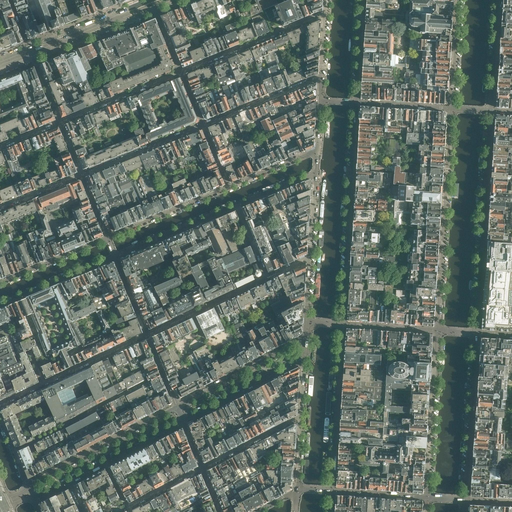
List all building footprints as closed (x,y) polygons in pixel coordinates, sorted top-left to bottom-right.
[(52,3),(50,0),(26,0),(28,5),(29,7),(32,15),(33,14),(34,17),(33,18),(34,20),(35,20),(35,21),(30,23),(28,16),(21,19),(25,30),(29,29),(32,38),(41,34),(47,32),(55,29),(61,26),(54,11),(54,8),(52,3)] [(74,0),(79,12),(81,18),(82,18),(88,15),(82,0),(74,0)] [(92,14),(87,0),(82,0),(88,15),(92,14)] [(97,12),(93,0),(99,0),(103,10),(109,7),(106,0),(87,0),(92,14),(97,12)] [(216,7),(213,0),(202,0),(203,0),(201,1),(197,3),(196,3),(202,17),(218,11),(216,7)] [(224,15),(218,0),(213,0),(216,7),(219,6),(220,10),(220,12),(221,16),(224,15)] [(230,13),(225,0),(218,0),(224,15),(225,15),(221,17),(223,21),(224,24),(228,22),(226,17),(227,17),(226,15),(230,13)] [(235,11),(230,0),(225,0),(230,13),(234,12),(236,17),(238,16),(240,21),(242,20),(239,14),(238,10),(235,11)] [(297,5),(299,4),(297,0),(289,0),(278,5),(276,0),(263,0),(260,1),(258,2),(258,3),(262,12),(263,11),(264,11),(263,9),(271,5),(272,7),(275,6),(277,12),(280,18),(278,19),(276,19),(277,22),(279,21),(279,20),(280,20),(283,26),(286,25),(303,18),(297,5)] [(307,0),(308,0),(305,0),(306,1),(299,4),(301,8),(305,6),(309,5),(307,0)] [(322,5),(322,0),(321,0),(313,3),(312,4),(309,5),(311,9),(322,5)] [(374,8),(397,10),(397,0),(366,0),(366,16),(365,16),(364,18),(366,18),(373,19),(374,8)] [(452,13),(453,2),(424,0),(409,0),(409,13),(420,14),(422,14),(424,15),(424,14),(426,14),(427,15),(429,15),(429,13),(432,13),(446,14),(446,16),(451,16),(451,12),(452,13)] [(65,25),(57,1),(52,3),(54,8),(55,8),(56,9),(57,8),(58,9),(54,11),(61,26),(61,27),(65,25)] [(202,17),(196,3),(196,2),(191,4),(196,17),(199,24),(202,23),(200,19),(202,18),(202,17)] [(258,3),(256,4),(254,5),(257,14),(262,12),(258,3)] [(196,17),(191,4),(186,7),(190,18),(190,19),(196,17)] [(66,24),(81,18),(79,12),(70,15),(66,5),(60,8),(66,24)] [(256,14),(253,5),(248,7),(252,16),(256,14)] [(322,10),(322,5),(311,9),(313,14),(321,10),(322,10)] [(0,17),(1,17),(7,15),(13,13),(11,7),(2,10),(1,9),(0,9),(0,17)] [(32,15),(29,7),(18,11),(21,19),(28,16),(32,15)] [(190,18),(186,7),(179,9),(183,20),(182,20),(184,26),(184,25),(189,23),(187,19),(190,18)] [(252,16),(248,7),(246,8),(245,7),(242,8),(243,10),(245,9),(246,12),(239,14),(242,20),(252,16)] [(184,26),(182,20),(178,10),(172,12),(179,27),(176,28),(177,29),(179,35),(183,34),(186,32),(187,32),(186,30),(184,26)] [(179,27),(172,12),(167,14),(168,14),(167,14),(174,29),(176,28),(179,27)] [(451,28),(451,22),(452,22),(452,21),(451,21),(451,20),(451,18),(452,18),(452,16),(451,16),(446,16),(446,14),(432,13),(429,13),(429,15),(427,15),(426,14),(424,14),(424,15),(422,14),(420,14),(409,13),(408,21),(409,21),(408,33),(419,34),(419,32),(420,33),(420,32),(428,32),(428,33),(429,33),(429,34),(450,36),(450,34),(451,34),(451,33),(450,33),(450,30),(451,30),(451,28)] [(511,13),(502,13),(501,24),(511,24),(511,13)] [(174,29),(167,14),(163,16),(162,18),(169,35),(175,33),(176,36),(179,35),(177,29),(173,30),(173,29),(174,29)] [(14,33),(12,28),(9,20),(7,15),(1,17),(7,33),(13,46),(18,44),(14,33)] [(269,32),(262,15),(252,19),(254,23),(259,36),(269,32)] [(17,25),(15,18),(9,20),(12,28),(17,25)] [(373,19),(366,18),(365,18),(365,25),(392,27),(393,20),(373,19)] [(153,50),(164,45),(166,44),(155,19),(100,41),(81,48),(87,59),(90,58),(91,59),(92,58),(93,61),(96,59),(95,57),(97,57),(96,55),(99,54),(108,71),(117,67),(125,64),(127,70),(128,73),(127,73),(128,76),(158,63),(153,50)] [(320,31),(321,20),(304,26),(306,31),(308,36),(320,31)] [(241,43),(237,33),(234,28),(237,27),(235,22),(225,26),(227,30),(223,32),(223,33),(225,36),(225,37),(230,48),(241,43)] [(259,36),(254,23),(249,25),(250,28),(255,38),(259,36)] [(409,84),(409,79),(409,75),(413,75),(413,84),(424,84),(423,85),(424,85),(427,86),(432,86),(431,103),(447,104),(447,99),(448,99),(448,93),(447,93),(447,91),(448,87),(448,84),(448,81),(448,76),(449,70),(449,64),(449,59),(450,52),(450,43),(450,41),(451,36),(450,36),(429,34),(429,40),(412,39),(411,50),(423,51),(422,57),(417,57),(417,62),(418,62),(418,64),(419,64),(419,67),(418,67),(418,68),(426,69),(426,71),(423,71),(423,74),(425,74),(424,80),(424,83),(416,83),(416,79),(414,79),(415,74),(409,73),(409,68),(406,68),(406,56),(392,55),(393,32),(392,32),(392,27),(365,25),(365,30),(364,42),(364,47),(363,53),(368,53),(368,59),(363,59),(363,65),(362,70),(362,74),(362,76),(362,82),(372,82),(376,82),(382,83),(388,83),(392,83),(393,83),(393,78),(390,78),(390,72),(391,72),(391,67),(389,66),(389,62),(392,62),(392,63),(403,64),(403,65),(404,65),(404,73),(405,73),(405,84),(406,84),(409,84)] [(299,43),(299,34),(306,31),(304,26),(287,34),(290,43),(292,46),(299,43)] [(255,38),(250,28),(248,29),(247,27),(239,30),(240,32),(237,33),(241,43),(255,38)] [(511,28),(501,28),(500,38),(511,38),(511,28)] [(23,41),(22,37),(19,31),(14,33),(18,44),(23,41)] [(319,45),(320,31),(308,36),(307,50),(319,45)] [(13,46),(7,33),(3,34),(2,33),(0,33),(0,50),(12,46),(13,46)] [(179,35),(176,36),(171,38),(174,47),(186,42),(183,34),(179,35)] [(290,43),(287,34),(273,39),(277,49),(290,43)] [(230,48),(225,37),(225,36),(221,38),(217,39),(216,38),(212,40),(212,39),(218,53),(230,48)] [(218,53),(212,39),(208,41),(204,43),(204,44),(201,45),(202,48),(206,58),(218,53)] [(277,49),(273,39),(269,41),(273,53),(278,51),(277,49)] [(191,46),(189,43),(189,41),(186,42),(174,47),(176,52),(188,48),(190,48),(189,46),(191,46)] [(273,53),(269,41),(264,43),(269,55),(273,53)] [(282,62),(278,51),(273,53),(269,55),(264,43),(259,45),(264,56),(266,59),(269,68),(277,64),(282,62)] [(171,58),(166,44),(164,45),(153,50),(158,63),(159,65),(160,64),(161,64),(160,62),(162,61),(169,58),(171,58)] [(264,56),(259,45),(255,46),(255,47),(260,58),(262,57),(263,60),(266,59),(264,56)] [(304,56),(319,50),(319,46),(319,45),(307,50),(305,51),(306,53),(304,54),(304,56)] [(511,45),(500,45),(499,56),(511,56),(511,45)] [(265,70),(260,58),(255,47),(250,48),(255,58),(260,72),(265,70)] [(95,77),(87,59),(81,48),(77,50),(90,79),(93,78),(95,77)] [(187,54),(186,51),(189,50),(188,48),(176,52),(178,57),(187,54)] [(206,58),(202,48),(196,50),(195,48),(189,51),(190,53),(190,54),(192,57),(194,63),(206,58)] [(255,58),(250,48),(237,54),(240,63),(241,64),(255,58)] [(90,79),(77,50),(64,55),(79,91),(80,90),(79,87),(78,87),(78,85),(80,85),(82,91),(83,90),(84,89),(86,93),(92,91),(91,89),(93,88),(94,90),(97,89),(93,78),(90,79)] [(306,61),(319,56),(319,50),(304,56),(300,58),(297,59),(299,64),(306,61)] [(189,58),(188,55),(190,54),(190,53),(187,54),(178,57),(180,62),(189,58)] [(240,74),(237,65),(240,63),(237,54),(227,58),(236,79),(237,81),(241,79),(245,78),(246,77),(244,72),(240,74)] [(86,107),(81,97),(79,91),(64,55),(54,59),(57,66),(58,69),(60,73),(58,73),(53,75),(51,76),(52,80),(54,79),(54,81),(56,80),(57,84),(61,82),(69,101),(70,104),(71,103),(74,112),(86,107)] [(318,62),(319,56),(306,61),(307,63),(305,64),(306,67),(318,62)] [(511,56),(499,56),(499,67),(511,67),(511,56)] [(194,63),(192,57),(189,58),(180,62),(183,67),(194,63)] [(173,67),(172,66),(174,65),(172,60),(170,60),(169,58),(162,61),(160,62),(161,64),(160,64),(163,73),(165,73),(166,74),(171,72),(170,70),(172,70),(173,67)] [(236,79),(227,58),(214,64),(219,76),(216,77),(214,77),(218,86),(236,79)] [(58,69),(57,66),(54,59),(49,61),(54,71),(56,70),(58,73),(60,73),(58,69)] [(54,71),(49,61),(45,63),(50,74),(51,76),(53,75),(51,72),(54,71)] [(318,68),(318,62),(306,67),(308,72),(318,68)] [(50,74),(45,63),(40,65),(45,76),(50,74)] [(163,73),(160,64),(159,65),(147,70),(151,79),(154,78),(155,79),(161,76),(160,75),(163,74),(163,73)] [(219,76),(214,64),(210,65),(212,73),(215,71),(216,74),(215,74),(216,77),(219,76)] [(286,86),(281,73),(277,64),(269,68),(265,70),(260,72),(259,72),(267,94),(286,86)] [(212,73),(210,65),(200,69),(186,75),(188,80),(200,75),(201,77),(202,79),(213,74),(212,73)] [(39,79),(34,67),(29,69),(32,77),(31,78),(32,81),(39,79)] [(306,78),(304,73),(302,68),(301,69),(300,68),(287,73),(291,85),(306,78)] [(318,68),(308,72),(304,73),(306,78),(317,74),(318,68)] [(151,79),(147,70),(135,75),(139,84),(142,83),(142,84),(148,82),(148,80),(151,79)] [(43,90),(41,86),(33,89),(30,82),(28,79),(29,79),(26,71),(22,72),(25,79),(30,93),(34,92),(35,93),(43,90)] [(291,85),(287,73),(286,71),(281,73),(286,86),(291,85)] [(25,79),(22,72),(21,72),(21,73),(18,74),(15,75),(18,83),(17,84),(17,86),(25,83),(24,81),(22,81),(22,80),(25,79)] [(267,94),(259,72),(254,74),(258,84),(263,96),(267,94)] [(510,82),(510,77),(511,77),(511,74),(497,73),(497,76),(498,76),(498,82),(510,82)] [(18,83),(15,75),(14,75),(11,77),(7,78),(11,86),(17,84),(18,83)] [(135,85),(139,84),(135,75),(123,80),(122,78),(109,83),(114,94),(117,93),(118,94),(124,92),(123,90),(126,89),(130,88),(130,89),(136,87),(135,85)] [(199,80),(198,78),(201,77),(200,75),(188,80),(190,84),(199,80)] [(254,88),(250,76),(246,77),(245,78),(249,87),(254,100),(258,98),(254,88)] [(0,90),(11,86),(7,78),(6,78),(6,79),(5,79),(0,80),(0,90)] [(139,96),(138,97),(138,98),(137,98),(139,104),(141,108),(144,114),(144,115),(144,116),(144,117),(144,118),(145,118),(146,119),(146,120),(146,121),(146,122),(147,123),(147,124),(148,124),(149,126),(148,127),(149,128),(149,129),(150,129),(150,130),(151,130),(151,131),(150,132),(149,133),(150,133),(151,133),(152,138),(152,140),(150,140),(150,141),(151,141),(151,142),(159,138),(199,121),(180,78),(170,82),(169,82),(168,82),(167,82),(166,83),(166,84),(164,84),(163,84),(162,84),(161,85),(160,86),(159,87),(158,86),(157,86),(157,87),(156,87),(155,87),(155,88),(154,88),(153,89),(152,89),(151,89),(150,89),(149,90),(148,91),(147,91),(146,91),(145,91),(144,92),(143,93),(140,95),(139,95),(139,96)] [(41,86),(39,79),(32,81),(30,82),(33,89),(41,86)] [(249,102),(244,88),(241,79),(237,81),(236,81),(236,82),(244,103),(249,102)] [(69,101),(61,82),(57,84),(56,80),(54,81),(48,83),(57,106),(62,104),(69,101)] [(235,107),(230,93),(234,92),(240,105),(244,103),(236,82),(222,87),(230,109),(235,107)] [(381,100),(382,83),(376,82),(376,94),(371,94),(368,93),(368,99),(375,100),(381,100)] [(25,87),(26,87),(25,83),(17,86),(19,92),(26,89),(25,87)] [(202,88),(201,86),(204,85),(203,83),(191,88),(193,92),(202,88)] [(316,90),(317,83),(316,83),(306,87),(308,92),(308,93),(316,90)] [(263,96),(258,84),(256,84),(257,87),(254,88),(258,98),(263,96)] [(114,96),(109,85),(104,87),(109,98),(114,96)] [(109,98),(104,87),(99,89),(99,88),(97,89),(94,90),(95,91),(98,100),(100,99),(101,101),(109,98)] [(204,92),(203,90),(204,90),(206,90),(205,87),(202,88),(193,92),(195,96),(204,92)] [(230,109),(222,87),(217,89),(223,105),(225,111),(230,109)] [(249,87),(244,88),(249,102),(253,100),(254,100),(249,87)] [(28,95),(27,93),(28,92),(27,89),(26,89),(19,92),(22,97),(26,95),(28,95)] [(47,100),(44,94),(43,90),(35,93),(27,96),(29,102),(30,104),(30,106),(35,104),(35,105),(47,100)] [(299,109),(316,102),(316,96),(308,99),(305,100),(300,90),(296,91),(301,102),(299,102),(297,104),(299,109)] [(316,95),(316,90),(308,93),(308,92),(306,93),(308,99),(316,96),(316,95)] [(98,100),(95,91),(92,92),(92,91),(86,93),(83,94),(84,96),(81,97),(86,107),(99,102),(98,100)] [(221,113),(216,103),(212,91),(207,93),(208,95),(209,97),(209,99),(210,101),(211,104),(212,105),(216,115),(220,113),(221,113)] [(301,102),(296,91),(292,93),(296,101),(296,102),(299,101),(299,102),(301,102)] [(240,105),(234,92),(230,93),(235,107),(240,105)] [(296,103),(295,101),(296,101),(292,93),(287,95),(293,111),(299,109),(297,104),(296,103)] [(28,105),(27,103),(29,102),(27,96),(26,95),(22,97),(24,103),(17,105),(19,110),(20,110),(27,107),(31,106),(30,106),(30,104),(28,105)] [(293,111),(287,95),(282,97),(284,103),(285,106),(288,105),(289,108),(291,112),(293,111)] [(136,107),(132,97),(128,99),(131,110),(136,108),(136,107)] [(290,121),(288,117),(289,116),(290,118),(315,108),(316,102),(299,109),(293,111),(291,112),(288,113),(289,114),(273,121),(272,119),(279,116),(279,114),(276,107),(284,103),(282,97),(271,101),(276,112),(277,114),(275,115),(273,116),(261,122),(263,126),(261,127),(262,130),(264,129),(266,133),(274,129),(274,130),(280,142),(286,140),(287,142),(290,141),(289,138),(292,137),(292,139),(294,138),(297,137),(299,136),(298,134),(297,131),(292,133),(290,127),(292,126),(291,123),(289,124),(288,122),(290,121)] [(131,110),(128,99),(127,99),(119,103),(123,112),(123,113),(131,110)] [(41,108),(49,104),(47,100),(35,105),(37,109),(41,108)] [(74,112),(71,103),(70,104),(69,101),(62,104),(67,115),(74,112)] [(276,112),(271,101),(268,103),(273,115),(273,116),(275,115),(274,112),(276,112)] [(225,111),(223,105),(221,106),(221,105),(220,105),(219,103),(218,104),(217,102),(216,103),(221,113),(225,111)] [(123,112),(119,103),(115,105),(118,114),(123,112)] [(273,115),(268,103),(264,104),(268,114),(269,117),(273,115)] [(67,115),(62,104),(57,106),(62,117),(67,115)] [(216,115),(212,105),(210,106),(210,104),(206,106),(211,118),(215,115),(216,115)] [(268,114),(264,104),(257,107),(261,117),(268,114)] [(19,110),(17,105),(8,109),(10,114),(19,110)] [(121,119),(118,114),(115,105),(106,108),(110,120),(111,122),(121,119)] [(211,118),(206,106),(200,108),(203,115),(205,119),(205,120),(206,120),(211,118)] [(32,114),(31,111),(29,111),(27,107),(20,110),(23,118),(27,116),(27,118),(29,118),(29,117),(28,115),(32,114)] [(261,117),(257,107),(252,109),(257,123),(259,122),(260,122),(259,121),(262,120),(261,117)] [(110,120),(106,108),(105,109),(98,111),(92,114),(97,125),(110,120)] [(298,118),(305,116),(306,118),(315,114),(315,108),(290,118),(293,124),(293,123),(300,121),(298,118)] [(8,109),(1,112),(0,112),(0,115),(0,116),(0,115),(0,118),(10,114),(8,109)] [(257,123),(252,109),(246,112),(250,122),(252,125),(253,125),(257,123)] [(45,118),(43,119),(41,120),(39,115),(38,114),(37,110),(33,112),(35,116),(39,127),(56,120),(53,114),(45,118)] [(45,118),(53,114),(51,110),(39,115),(41,120),(43,119),(42,117),(42,116),(44,115),(45,118)] [(419,134),(420,111),(414,111),(409,110),(408,127),(402,127),(402,133),(419,134)] [(250,122),(246,112),(240,114),(246,128),(250,126),(248,123),(250,122)] [(97,127),(97,125),(92,114),(88,115),(93,129),(96,137),(101,136),(99,130),(97,127)] [(250,138),(246,128),(240,114),(234,117),(239,129),(245,143),(248,142),(252,140),(250,137),(250,138)] [(295,129),(315,121),(315,114),(306,118),(300,121),(293,123),(295,129)] [(93,129),(88,115),(84,117),(89,129),(89,130),(93,129)] [(37,127),(33,117),(33,116),(29,117),(29,118),(33,129),(37,127)] [(89,129),(84,117),(80,119),(84,131),(89,129)] [(239,129),(234,117),(229,119),(234,129),(234,131),(239,129)] [(28,131),(23,120),(23,119),(19,121),(18,118),(8,121),(12,130),(18,127),(21,134),(28,131)] [(33,129),(29,118),(27,118),(23,120),(28,131),(33,129)] [(84,131),(80,119),(76,120),(79,128),(81,135),(82,135),(85,142),(88,141),(85,133),(84,131)] [(234,129),(229,119),(224,121),(229,135),(233,133),(231,130),(234,129)] [(79,128),(76,120),(65,125),(68,132),(75,129),(75,130),(79,128)] [(0,142),(8,139),(5,132),(12,130),(8,121),(0,124),(0,127),(2,132),(0,132),(0,142)] [(229,135),(224,121),(219,123),(222,132),(223,134),(225,133),(226,136),(229,135)] [(298,134),(314,127),(315,121),(295,129),(297,131),(298,134)] [(222,132),(219,123),(218,123),(208,128),(212,138),(220,135),(219,133),(222,132)] [(371,136),(372,133),(377,133),(377,135),(382,135),(382,131),(382,128),(384,128),(384,126),(379,125),(374,125),(359,124),(359,130),(359,135),(358,141),(376,142),(376,136),(371,136)] [(507,133),(507,128),(505,127),(504,127),(503,127),(503,124),(495,124),(494,132),(506,133),(507,133)] [(50,136),(60,131),(59,127),(48,132),(50,136)] [(314,134),(314,127),(298,134),(299,136),(301,140),(303,138),(314,134)] [(142,138),(141,136),(144,134),(142,128),(134,131),(136,137),(136,138),(140,146),(148,143),(147,139),(146,137),(142,138)] [(205,138),(202,130),(197,132),(200,140),(205,138)] [(287,158),(280,142),(274,130),(265,135),(268,142),(269,142),(272,148),(276,146),(282,160),(287,158)] [(51,140),(52,140),(62,136),(60,131),(50,136),(51,140)] [(272,150),(271,148),(272,148),(269,142),(268,142),(265,135),(263,131),(259,133),(263,141),(264,141),(267,146),(266,146),(269,152),(266,153),(272,165),(278,162),(274,151),(273,151),(272,149),(272,150)] [(51,140),(50,136),(48,132),(44,133),(48,144),(50,148),(54,146),(51,140)] [(200,140),(197,132),(189,135),(192,144),(200,141),(200,140)] [(48,144),(44,133),(40,135),(43,144),(45,143),(45,144),(46,145),(48,144)] [(423,134),(419,134),(402,133),(401,138),(428,140),(433,140),(444,141),(445,135),(423,134)] [(223,134),(220,135),(212,138),(217,149),(225,146),(227,144),(223,134)] [(192,144),(189,135),(182,138),(185,147),(192,144)] [(57,146),(65,142),(62,136),(52,140),(57,151),(58,150),(57,146)] [(82,143),(81,139),(79,136),(78,137),(71,140),(74,147),(82,143)] [(306,150),(304,146),(302,142),(301,140),(299,136),(297,137),(298,140),(296,141),(301,152),(306,150)] [(511,137),(494,136),(493,136),(493,139),(494,139),(493,145),(511,146),(511,137)] [(40,148),(36,137),(30,139),(35,150),(40,148)] [(266,153),(259,137),(254,139),(266,167),(272,165),(266,153)] [(123,153),(140,146),(136,138),(119,144),(123,153)] [(186,149),(185,147),(182,138),(175,141),(181,156),(180,156),(182,160),(186,159),(189,165),(193,163),(193,165),(198,163),(196,159),(192,160),(190,157),(190,158),(188,153),(186,149)] [(313,142),(314,140),(314,138),(305,141),(302,142),(304,146),(313,142)] [(428,143),(428,140),(401,138),(401,141),(401,144),(444,146),(444,141),(433,140),(433,143),(428,143)] [(266,167),(254,139),(252,140),(248,142),(261,169),(266,167)] [(32,149),(29,140),(23,142),(26,150),(26,152),(32,149)] [(181,156),(175,141),(170,143),(176,159),(180,169),(189,165),(186,159),(182,160),(180,156),(181,156)] [(401,150),(401,144),(401,141),(396,141),(395,148),(390,148),(390,150),(395,150),(395,152),(401,153),(401,150)] [(26,150),(23,142),(18,144),(21,152),(26,150)] [(68,150),(65,142),(57,146),(58,150),(60,153),(68,150)] [(261,169),(248,142),(245,143),(246,144),(247,144),(247,145),(244,147),(255,172),(261,169)] [(312,148),(313,146),(313,145),(314,145),(314,142),(313,142),(304,146),(306,150),(306,151),(310,150),(310,149),(312,148)] [(176,159),(170,143),(165,145),(168,152),(170,152),(171,155),(169,155),(171,160),(172,161),(176,159)] [(21,154),(21,152),(18,144),(12,147),(16,157),(21,154)] [(106,160),(123,153),(119,144),(102,151),(106,160)] [(444,152),(444,146),(401,144),(401,150),(413,150),(413,146),(417,146),(417,147),(419,148),(419,151),(444,152)] [(169,155),(168,152),(165,145),(160,147),(166,162),(171,160),(169,155)] [(511,146),(493,145),(493,149),(492,149),(492,151),(493,151),(493,155),(507,156),(507,152),(510,153),(510,156),(511,156),(511,146)] [(219,154),(230,150),(229,147),(226,149),(225,146),(217,149),(219,154)] [(282,160),(276,146),(272,148),(271,148),(272,150),(272,149),(273,151),(274,151),(278,162),(282,160)] [(17,162),(16,159),(17,159),(16,157),(12,147),(8,148),(17,172),(20,171),(21,171),(18,161),(17,162)] [(89,156),(86,151),(85,147),(76,151),(79,160),(85,158),(89,156)] [(167,163),(166,162),(160,147),(155,149),(161,162),(162,165),(167,163)] [(300,153),(297,147),(293,149),(293,147),(290,148),(290,150),(287,151),(289,157),(290,157),(293,155),(293,156),(296,155),(296,154),(299,153),(300,153)] [(17,172),(8,148),(3,150),(7,161),(12,174),(15,173),(17,172)] [(213,156),(209,149),(202,151),(201,152),(201,154),(199,155),(197,151),(200,150),(199,149),(199,148),(194,150),(198,161),(201,160),(200,158),(203,157),(204,160),(213,156)] [(161,162),(155,149),(150,151),(156,164),(161,162)] [(231,149),(230,150),(219,154),(223,164),(232,160),(235,159),(231,149)] [(89,167),(106,160),(102,151),(89,157),(90,158),(86,160),(89,167)] [(156,164),(150,151),(145,153),(150,166),(156,164)] [(72,158),(70,155),(69,153),(62,156),(64,161),(71,158),(72,158)] [(150,166),(145,153),(140,155),(144,165),(145,168),(150,166)] [(144,165),(140,155),(122,162),(126,172),(128,171),(129,172),(142,167),(141,166),(144,165)] [(492,167),(506,168),(510,169),(511,168),(511,156),(510,156),(507,156),(493,155),(492,167)] [(215,162),(213,157),(213,156),(204,160),(206,165),(215,162)] [(254,172),(247,158),(246,157),(245,156),(241,158),(248,175),(254,172)] [(392,173),(377,172),(364,171),(364,169),(368,170),(369,165),(370,165),(370,163),(376,164),(376,158),(357,157),(356,169),(356,171),(356,175),(392,177),(392,173)] [(66,177),(60,163),(59,158),(54,160),(58,170),(61,179),(66,177)] [(74,163),(71,158),(64,161),(66,166),(74,163)] [(89,167),(86,160),(85,158),(79,160),(83,169),(89,167)] [(248,175),(241,158),(236,160),(239,166),(244,176),(248,175)] [(77,172),(74,163),(66,166),(64,161),(60,163),(66,177),(77,172)] [(126,172),(122,162),(117,165),(123,179),(126,178),(124,173),(126,172)] [(210,191),(205,179),(204,177),(198,179),(197,176),(203,174),(198,163),(193,165),(193,163),(189,165),(196,180),(203,194),(208,192),(208,193),(210,192),(210,191)] [(237,171),(235,168),(234,164),(225,168),(226,171),(228,175),(234,173),(237,171)] [(123,179),(117,165),(112,167),(116,176),(119,175),(121,180),(123,179)] [(244,176),(239,166),(235,168),(237,171),(240,178),(244,176)] [(412,186),(413,173),(405,172),(400,172),(400,166),(393,166),(392,166),(392,171),(394,172),(393,184),(398,185),(399,185),(412,186)] [(116,176),(112,167),(107,169),(113,183),(116,182),(114,177),(116,176)] [(113,183),(107,169),(102,171),(103,171),(106,180),(109,179),(111,184),(113,183)] [(188,184),(180,169),(176,170),(181,181),(172,184),(174,190),(177,189),(179,188),(183,186),(189,200),(194,197),(189,187),(187,188),(185,185),(188,184)] [(48,184),(45,174),(43,170),(38,172),(39,173),(36,174),(37,176),(32,178),(36,189),(48,184)] [(61,179),(58,170),(49,173),(53,182),(61,179)] [(225,185),(218,170),(214,171),(216,177),(220,187),(225,185)] [(106,180),(103,171),(97,173),(102,184),(107,182),(106,180)] [(53,182),(49,173),(49,172),(45,174),(48,184),(53,182)] [(17,177),(16,175),(15,173),(12,174),(11,175),(15,184),(19,196),(23,194),(19,184),(17,177)] [(102,184),(97,173),(93,175),(96,183),(96,184),(98,183),(101,189),(103,189),(102,188),(103,187),(102,184)] [(237,179),(234,173),(228,175),(231,182),(234,181),(237,179)] [(442,182),(442,179),(442,175),(414,173),(413,173),(412,186),(413,186),(416,186),(422,187),(427,187),(430,187),(441,188),(441,186),(432,186),(429,185),(424,185),(425,181),(442,182)] [(159,195),(153,180),(150,181),(148,174),(141,177),(156,213),(165,210),(159,195)] [(180,203),(174,190),(172,184),(168,174),(162,176),(168,192),(174,206),(180,203)] [(96,183),(93,175),(86,177),(90,185),(96,183)] [(28,192),(24,183),(22,184),(19,176),(17,177),(19,184),(23,194),(28,192)] [(220,187),(216,177),(212,179),(211,176),(205,179),(210,191),(220,187)] [(33,190),(29,181),(28,177),(25,178),(27,182),(24,183),(28,192),(33,190)] [(156,213),(141,177),(130,181),(132,187),(135,193),(135,192),(140,205),(146,218),(156,213)] [(132,187),(130,181),(129,178),(126,179),(118,182),(118,181),(116,182),(113,183),(111,184),(103,187),(102,188),(103,189),(104,193),(105,195),(107,199),(121,194),(121,191),(126,189),(132,187)] [(85,190),(81,181),(79,180),(72,183),(76,193),(78,193),(84,190),(85,190)] [(203,194),(196,180),(192,182),(194,186),(198,196),(203,194)] [(391,189),(392,184),(392,183),(391,183),(356,181),(355,186),(391,189)] [(58,204),(72,199),(73,200),(78,198),(76,193),(72,183),(67,185),(64,187),(42,196),(39,197),(33,199),(38,211),(40,217),(44,216),(42,211),(40,212),(39,210),(43,209),(43,208),(46,207),(47,209),(50,208),(51,211),(59,207),(58,204)] [(98,189),(96,184),(96,183),(90,185),(92,191),(98,189)] [(198,196),(194,186),(192,187),(190,183),(188,184),(189,187),(194,197),(198,196)] [(19,196),(15,184),(12,185),(12,184),(1,189),(1,190),(0,190),(0,194),(3,202),(19,196)] [(506,190),(506,186),(507,186),(508,185),(507,185),(491,184),(491,190),(489,189),(489,192),(490,192),(510,194),(511,193),(511,185),(510,191),(506,190)] [(440,203),(441,192),(421,191),(422,187),(416,186),(416,191),(413,191),(413,186),(412,186),(399,185),(398,196),(391,196),(391,200),(392,200),(397,201),(408,201),(412,202),(413,194),(422,195),(421,202),(440,203)] [(189,200),(183,186),(179,188),(180,191),(184,201),(189,200)] [(391,189),(355,186),(355,192),(381,194),(388,194),(387,194),(391,195),(391,189)] [(126,189),(134,207),(140,205),(135,192),(135,193),(132,187),(126,189)] [(293,197),(289,188),(285,190),(288,199),(293,197)] [(105,195),(104,193),(102,194),(101,189),(99,190),(98,189),(92,191),(95,199),(105,195)] [(121,191),(121,194),(127,210),(134,207),(126,189),(121,191)] [(180,191),(178,192),(177,189),(174,190),(180,203),(184,201),(180,191)] [(288,199),(285,190),(280,191),(284,200),(288,199)] [(287,206),(310,196),(310,190),(309,190),(304,192),(303,193),(299,194),(297,195),(293,197),(288,199),(284,200),(287,206)] [(287,206),(284,200),(280,191),(275,194),(291,230),(297,228),(294,221),(292,217),(289,211),(287,206)] [(174,206),(168,192),(166,193),(167,196),(165,197),(169,208),(174,206)] [(510,199),(510,194),(490,192),(490,201),(509,202),(511,202),(511,198),(511,199),(510,199)] [(133,223),(127,210),(121,194),(107,199),(108,201),(110,206),(111,210),(118,207),(121,214),(126,226),(133,223)] [(169,208),(165,197),(163,198),(162,194),(159,195),(165,210),(169,208)] [(308,232),(308,223),(297,228),(291,230),(275,194),(265,198),(270,207),(274,216),(270,217),(274,224),(275,228),(283,224),(287,232),(286,232),(289,242),(308,234),(308,233),(308,232)] [(108,201),(107,199),(105,195),(95,199),(98,205),(108,201)] [(289,211),(309,203),(309,202),(310,201),(309,201),(310,199),(310,198),(310,197),(310,196),(287,206),(289,211)] [(270,207),(265,198),(262,199),(258,201),(262,211),(266,209),(270,207)] [(33,212),(38,211),(33,199),(0,212),(0,220),(2,225),(5,223),(6,225),(9,223),(8,222),(18,219),(18,220),(21,218),(21,217),(30,214),(31,215),(34,213),(33,212)] [(110,206),(108,201),(98,205),(100,210),(110,206)] [(262,211),(258,201),(256,202),(255,201),(254,202),(254,203),(258,212),(262,211)] [(423,212),(423,208),(408,207),(408,201),(397,201),(397,212),(440,215),(441,215),(441,213),(440,213),(440,209),(427,208),(427,212),(423,212)] [(511,202),(509,202),(490,201),(489,210),(503,210),(511,210),(511,202)] [(91,207),(89,202),(81,206),(83,211),(91,207)] [(260,215),(258,212),(254,203),(250,204),(255,217),(258,216),(260,215)] [(292,217),(309,209),(310,209),(310,207),(309,207),(309,203),(289,211),(292,217)] [(255,217),(250,204),(246,206),(249,215),(250,215),(252,219),(255,217)] [(146,218),(140,205),(134,207),(139,220),(146,218)] [(84,216),(83,213),(82,211),(83,211),(81,206),(72,210),(78,223),(86,220),(84,216)] [(107,211),(110,210),(109,207),(110,206),(100,210),(102,215),(108,212),(107,211)] [(249,215),(246,206),(241,208),(245,217),(249,215)] [(139,220),(134,207),(127,210),(133,223),(139,220)] [(300,219),(309,215),(309,210),(309,209),(292,217),(294,221),(297,220),(297,218),(299,217),(300,219)] [(110,218),(109,215),(112,213),(111,210),(110,210),(107,211),(108,212),(102,215),(104,220),(110,218)] [(502,219),(502,214),(506,214),(506,219),(507,219),(511,219),(511,210),(503,210),(489,210),(489,218),(502,219)] [(238,251),(229,230),(230,229),(228,224),(234,222),(233,221),(238,218),(235,211),(216,219),(218,225),(205,231),(211,243),(212,246),(211,247),(213,250),(210,251),(213,257),(214,256),(223,275),(228,273),(256,261),(250,246),(238,251)] [(93,212),(86,215),(84,216),(86,220),(87,220),(95,216),(93,212)] [(439,220),(440,216),(440,215),(397,212),(396,217),(396,223),(411,224),(411,219),(425,219),(426,219),(439,220)] [(126,226),(121,214),(115,216),(121,228),(126,226)] [(51,231),(46,217),(46,215),(44,216),(40,217),(42,222),(44,227),(40,229),(43,235),(51,231)] [(308,223),(309,215),(300,219),(297,220),(294,221),(297,228),(308,223)] [(99,225),(97,221),(95,216),(87,220),(88,224),(89,224),(90,228),(92,233),(100,229),(99,225)] [(121,228),(115,216),(110,218),(112,223),(115,231),(121,228)] [(272,242),(270,237),(261,217),(259,218),(259,216),(252,219),(247,221),(256,243),(256,244),(262,258),(262,259),(269,256),(270,261),(275,259),(280,257),(272,242)] [(511,219),(507,219),(507,224),(504,223),(504,219),(502,219),(489,218),(488,228),(503,229),(503,227),(507,227),(506,229),(511,229),(511,219)] [(218,225),(216,219),(202,225),(205,231),(218,225)] [(61,241),(62,242),(60,242),(64,252),(86,243),(81,233),(79,233),(74,220),(56,228),(59,237),(66,234),(67,238),(61,241)] [(92,233),(90,228),(88,229),(87,228),(88,227),(86,223),(85,224),(84,223),(83,224),(91,241),(95,239),(92,233)] [(115,231),(112,223),(106,225),(109,233),(115,231)] [(91,241),(83,224),(82,224),(83,225),(81,226),(83,230),(83,229),(84,231),(81,232),(81,233),(86,243),(91,241)] [(211,243),(205,231),(202,225),(202,224),(192,228),(183,232),(189,244),(180,247),(184,256),(186,255),(211,243)] [(292,248),(289,242),(286,232),(287,232),(283,224),(275,228),(278,234),(275,234),(274,235),(272,236),(278,250),(281,257),(281,258),(284,264),(285,265),(297,259),(295,253),(307,248),(307,241),(292,248)] [(46,243),(43,235),(40,229),(35,231),(47,259),(52,257),(46,243)] [(103,236),(100,229),(92,233),(95,239),(103,236)] [(35,231),(31,233),(34,240),(36,245),(38,249),(39,252),(43,261),(47,259),(35,231)] [(184,256),(180,247),(189,244),(183,232),(165,240),(168,246),(170,245),(171,248),(173,247),(174,250),(173,251),(174,253),(172,254),(175,259),(173,260),(173,261),(172,261),(179,276),(180,278),(183,276),(182,274),(191,270),(193,269),(191,266),(186,255),(184,256)] [(379,243),(379,234),(352,232),(352,241),(363,242),(363,238),(368,238),(368,242),(379,243)] [(307,241),(307,239),(308,237),(307,237),(308,235),(308,234),(289,242),(292,248),(307,241)] [(170,249),(171,248),(170,245),(168,246),(165,240),(157,243),(164,257),(168,255),(168,254),(171,252),(170,249)] [(24,268),(16,248),(13,241),(9,243),(20,270),(24,268)] [(38,263),(31,247),(29,242),(26,243),(25,241),(23,242),(24,244),(16,248),(24,268),(24,269),(25,268),(27,267),(27,268),(30,266),(32,265),(33,265),(32,265),(38,263)] [(56,255),(51,244),(50,241),(46,243),(52,257),(56,255)] [(511,242),(488,241),(487,258),(486,270),(484,287),(484,295),(482,295),(482,297),(483,297),(483,304),(482,312),(481,312),(481,315),(482,315),(481,329),(482,329),(509,331),(511,331),(511,313),(511,314),(511,305),(511,300),(511,299),(511,242)] [(60,254),(56,244),(56,242),(51,244),(56,255),(60,254)] [(17,272),(20,270),(9,243),(6,244),(8,250),(10,254),(17,272)] [(164,257),(157,243),(129,255),(135,267),(141,270),(142,269),(148,267),(148,268),(160,263),(162,262),(161,261),(165,260),(164,257)] [(8,250),(6,244),(5,244),(0,246),(3,252),(8,250)] [(43,261),(39,252),(36,253),(35,250),(38,249),(36,245),(31,247),(38,263),(42,261),(43,261)] [(12,274),(7,263),(3,252),(0,246),(0,259),(7,276),(12,274)] [(307,254),(307,248),(295,253),(297,259),(307,254)] [(437,260),(422,259),(422,261),(420,261),(420,259),(416,259),(417,253),(414,253),(411,253),(411,255),(410,255),(409,255),(409,261),(409,262),(411,262),(411,264),(437,266),(437,260)] [(17,272),(10,254),(8,255),(11,262),(7,263),(12,274),(16,272),(17,272)] [(137,272),(135,267),(129,255),(120,259),(124,268),(128,265),(129,268),(132,266),(133,267),(134,269),(131,271),(132,274),(137,272)] [(193,275),(194,275),(198,283),(200,283),(208,301),(234,288),(235,288),(233,284),(228,273),(223,275),(214,256),(213,257),(195,265),(195,264),(191,266),(193,269),(191,270),(193,275)] [(272,265),(270,261),(269,256),(262,259),(268,272),(274,270),(272,265)] [(394,257),(391,257),(378,257),(378,258),(372,257),(372,258),(370,258),(370,257),(351,256),(350,266),(362,267),(362,266),(368,266),(368,267),(376,268),(393,269),(394,263),(395,263),(396,258),(394,257)] [(279,267),(275,259),(270,261),(272,265),(274,270),(279,267)] [(117,270),(114,262),(113,262),(107,264),(111,273),(117,270)] [(114,279),(111,273),(107,264),(102,267),(109,282),(114,279)] [(305,272),(306,264),(293,269),(291,270),(294,276),(305,272)] [(109,282),(102,267),(97,268),(104,283),(105,283),(109,282)] [(375,284),(376,268),(368,267),(367,273),(350,272),(349,283),(375,284)] [(103,295),(96,281),(97,280),(101,289),(105,288),(104,285),(105,285),(104,283),(97,268),(88,272),(94,286),(99,296),(103,295)] [(137,275),(139,274),(140,274),(141,275),(144,274),(142,269),(141,270),(137,272),(132,274),(127,276),(129,280),(137,277),(137,275)] [(121,279),(119,273),(117,270),(111,273),(114,279),(115,282),(121,279)] [(294,276),(291,270),(284,274),(286,280),(294,276)] [(436,282),(436,275),(436,271),(410,270),(409,270),(408,280),(417,280),(421,281),(436,282)] [(94,286),(88,272),(84,274),(93,293),(95,293),(92,287),(94,286)] [(305,283),(305,272),(294,276),(286,280),(290,290),(305,283)] [(93,293),(84,274),(80,276),(89,296),(90,298),(94,296),(93,293)] [(131,285),(146,279),(144,274),(141,275),(137,277),(129,280),(131,285)] [(252,280),(257,278),(255,274),(233,284),(235,288),(252,280)] [(290,290),(286,280),(284,274),(279,276),(286,294),(287,297),(292,295),(290,290)] [(89,296),(80,276),(76,277),(80,287),(83,286),(84,289),(82,289),(84,294),(86,293),(88,296),(89,296)] [(169,303),(163,290),(182,281),(180,278),(179,276),(152,287),(152,288),(162,308),(164,307),(165,309),(167,308),(171,306),(169,303)] [(80,287),(76,277),(72,279),(77,291),(80,296),(84,294),(82,289),(79,290),(78,288),(80,287)] [(282,287),(277,277),(271,280),(277,296),(278,297),(280,297),(279,294),(282,293),(280,288),(282,287)] [(88,358),(84,350),(70,357),(67,351),(81,344),(80,343),(77,337),(73,330),(69,322),(74,320),(75,320),(70,308),(66,300),(72,298),(71,297),(77,295),(76,294),(75,294),(74,292),(77,291),(72,279),(26,298),(32,313),(41,334),(39,334),(49,356),(52,354),(54,357),(60,354),(64,365),(63,365),(64,369),(88,358)] [(121,294),(119,291),(118,287),(115,282),(114,279),(109,282),(105,283),(113,298),(121,294)] [(123,285),(121,279),(115,282),(118,287),(123,285)] [(141,286),(140,284),(141,284),(144,283),(145,283),(145,285),(148,284),(146,279),(131,285),(133,290),(141,287),(141,286)] [(392,288),(393,279),(386,279),(384,296),(386,296),(396,297),(396,290),(399,291),(399,290),(399,289),(392,288)] [(277,296),(271,280),(267,282),(273,297),(277,296)] [(435,288),(436,282),(421,281),(421,285),(417,285),(417,280),(408,280),(406,280),(406,290),(413,290),(413,291),(416,291),(416,287),(435,288)] [(273,297),(267,282),(263,284),(268,296),(269,298),(273,297)] [(362,289),(362,286),(368,286),(367,290),(383,291),(383,282),(378,282),(378,284),(375,284),(349,283),(349,288),(362,289)] [(113,298),(105,283),(104,283),(105,285),(104,285),(105,288),(101,289),(107,301),(113,298)] [(208,301),(200,283),(198,283),(199,285),(190,289),(191,291),(187,293),(194,307),(200,305),(202,303),(208,301)] [(304,290),(305,283),(290,290),(292,295),(304,290)] [(268,296),(263,284),(255,287),(260,299),(268,296)] [(143,291),(141,287),(133,290),(135,295),(142,292),(143,291)] [(260,299),(255,287),(250,290),(255,301),(260,299)] [(435,297),(435,291),(435,289),(435,288),(416,287),(416,291),(415,296),(435,297)] [(162,308),(152,288),(143,292),(143,293),(154,317),(153,317),(154,319),(156,325),(168,320),(164,310),(163,311),(162,308)] [(129,298),(127,294),(126,293),(126,292),(125,289),(119,291),(121,294),(121,295),(122,296),(118,298),(119,301),(120,302),(129,298)] [(376,302),(376,296),(377,291),(349,289),(348,304),(359,304),(365,305),(368,305),(372,305),(373,304),(376,305),(376,302)] [(255,301),(250,290),(246,292),(240,295),(236,297),(237,298),(236,298),(237,299),(239,303),(238,303),(239,304),(241,307),(240,308),(248,305),(256,302),(255,301)] [(276,316),(303,301),(304,301),(304,290),(292,295),(287,297),(286,294),(281,296),(281,297),(270,302),(271,303),(270,303),(271,304),(272,307),(273,310),(275,313),(276,316)] [(434,305),(435,298),(435,297),(415,296),(416,291),(413,291),(399,290),(399,291),(396,290),(396,297),(400,298),(399,303),(434,305)] [(194,307),(190,300),(187,301),(184,294),(171,301),(171,302),(169,303),(171,306),(167,308),(168,310),(172,318),(176,316),(194,307)] [(107,307),(104,300),(105,299),(103,295),(99,296),(91,299),(93,302),(97,310),(97,311),(101,310),(107,307)] [(144,302),(143,300),(143,299),(144,298),(143,296),(136,299),(139,307),(147,304),(146,302),(144,302)] [(239,308),(235,297),(234,297),(234,298),(231,299),(236,313),(239,312),(239,311),(238,311),(237,309),(239,308)] [(32,313),(26,298),(19,301),(25,316),(32,313)] [(119,302),(118,301),(119,301),(118,298),(107,302),(109,306),(119,302)] [(134,312),(132,306),(131,303),(129,298),(120,302),(119,301),(118,301),(119,302),(109,306),(111,311),(112,314),(115,313),(118,319),(134,312)] [(236,313),(231,299),(226,302),(231,313),(235,325),(240,323),(236,314),(240,313),(239,312),(236,313)] [(32,335),(25,316),(19,301),(14,303),(21,320),(18,321),(19,323),(20,322),(22,327),(18,329),(19,331),(11,335),(15,344),(19,343),(20,342),(30,338),(30,337),(28,338),(28,336),(32,335)] [(302,317),(303,301),(276,316),(277,316),(278,318),(280,322),(283,321),(285,325),(287,324),(287,325),(302,317)] [(75,320),(97,310),(93,302),(88,304),(83,307),(79,309),(77,305),(76,306),(73,307),(70,308),(75,320)] [(231,313),(226,302),(220,304),(223,312),(219,314),(221,318),(225,316),(225,315),(231,313)] [(21,320),(14,303),(8,306),(12,315),(13,317),(16,316),(18,321),(21,320)] [(148,311),(147,309),(147,308),(148,308),(147,304),(139,307),(141,312),(143,316),(150,313),(149,310),(148,311)] [(12,315),(8,306),(3,308),(9,321),(11,320),(9,316),(12,315)] [(172,318),(168,310),(167,308),(165,309),(164,307),(162,308),(163,311),(164,310),(168,320),(172,318)] [(9,321),(3,308),(0,309),(0,314),(3,323),(9,321)] [(224,329),(219,320),(218,318),(214,309),(214,308),(211,310),(210,310),(199,316),(196,317),(197,318),(201,326),(202,328),(202,329),(206,338),(209,337),(209,336),(221,330),(221,331),(224,329)] [(403,324),(404,313),(399,313),(399,309),(396,308),(395,323),(403,324)] [(111,329),(110,328),(101,310),(97,311),(96,311),(106,331),(108,330),(111,329)] [(367,321),(368,312),(360,311),(360,321),(367,321)] [(121,322),(136,317),(134,312),(118,319),(115,313),(112,314),(110,315),(113,320),(114,319),(117,324),(121,322)] [(433,326),(433,320),(422,320),(422,319),(419,318),(419,315),(413,315),(413,319),(417,320),(421,320),(422,321),(422,325),(433,326)] [(302,322),(302,317),(287,325),(288,327),(291,325),(292,328),(302,322)] [(142,331),(140,327),(140,326),(138,322),(137,318),(128,321),(130,326),(119,330),(122,335),(123,334),(126,340),(137,335),(142,333),(142,331)] [(171,328),(176,338),(177,338),(178,340),(197,331),(197,329),(193,320),(192,318),(171,328)] [(78,328),(74,320),(69,322),(73,330),(78,328)] [(280,334),(278,331),(273,321),(269,323),(273,332),(280,345),(284,343),(280,334)] [(290,329),(288,327),(287,325),(287,324),(285,325),(283,321),(280,322),(281,324),(282,326),(284,325),(286,329),(284,330),(290,340),(294,337),(292,333),(290,329)] [(302,328),(302,323),(302,322),(292,328),(290,329),(292,333),(302,328)] [(249,336),(248,334),(246,331),(244,333),(240,323),(235,325),(231,326),(240,343),(244,341),(248,349),(254,359),(258,356),(259,356),(249,336)] [(275,348),(266,331),(262,323),(257,326),(270,350),(271,349),(271,350),(271,349),(273,348),(274,348),(275,348)] [(290,340),(284,330),(282,326),(281,324),(279,325),(281,329),(279,331),(285,342),(290,340)] [(122,335),(119,330),(118,331),(116,326),(115,326),(110,328),(111,329),(112,331),(114,335),(118,344),(126,340),(123,334),(122,335)] [(270,350),(257,326),(252,328),(252,329),(253,332),(257,338),(265,353),(266,352),(268,351),(269,351),(269,350),(270,350)] [(14,332),(12,327),(0,332),(2,337),(6,336),(14,332)] [(177,340),(171,328),(164,331),(169,341),(170,343),(174,342),(177,340)] [(301,334),(301,332),(302,328),(292,333),(294,337),(301,334)] [(371,346),(371,344),(372,330),(362,329),(361,338),(360,342),(366,343),(366,347),(377,348),(377,346),(371,346)] [(280,345),(273,332),(270,334),(268,330),(266,331),(275,348),(280,345)] [(169,341),(164,331),(161,332),(167,346),(169,345),(168,342),(169,341)] [(396,347),(397,332),(389,331),(388,341),(389,341),(389,348),(396,349),(396,347)] [(167,346),(161,332),(158,334),(162,343),(162,344),(164,344),(165,347),(166,347),(167,346)] [(432,343),(432,334),(426,334),(412,333),(412,344),(431,346),(431,345),(433,346),(433,343),(432,343)] [(162,343),(158,334),(153,336),(152,337),(152,338),(155,346),(162,343)] [(265,353),(257,338),(255,339),(252,334),(249,336),(259,356),(265,353)] [(112,347),(108,338),(105,339),(103,335),(101,335),(104,339),(102,340),(101,341),(101,342),(97,343),(96,343),(97,345),(100,352),(106,349),(106,350),(112,347)] [(118,344),(114,335),(112,336),(111,335),(109,336),(110,337),(108,338),(112,347),(118,344)] [(0,344),(8,342),(6,336),(2,337),(1,337),(0,337),(0,344)] [(511,357),(511,340),(501,339),(495,339),(495,338),(481,337),(480,349),(479,354),(478,354),(478,357),(479,357),(479,363),(478,376),(490,377),(491,377),(511,378),(511,357)] [(34,347),(33,345),(34,344),(33,343),(35,342),(34,340),(31,341),(30,338),(20,342),(21,345),(20,346),(19,343),(15,344),(19,355),(21,354),(20,353),(25,351),(32,348),(34,347)] [(150,349),(146,340),(146,339),(141,342),(145,351),(150,349)] [(0,351),(10,347),(8,342),(0,344),(0,351)] [(41,355),(35,342),(33,343),(34,344),(33,345),(34,347),(32,348),(36,357),(41,355)] [(145,351),(141,342),(136,344),(141,354),(145,352),(145,351)] [(182,381),(177,370),(184,366),(174,342),(170,343),(171,344),(169,345),(167,346),(166,347),(167,350),(165,351),(158,353),(167,376),(169,381),(173,390),(177,399),(182,397),(177,384),(181,382),(182,381)] [(254,359),(248,349),(246,350),(245,347),(246,347),(243,342),(240,344),(249,361),(254,359)] [(249,361),(240,344),(240,343),(235,345),(232,346),(230,347),(232,351),(235,356),(239,354),(244,364),(245,363),(246,363),(248,362),(248,361),(249,361)] [(142,357),(141,354),(136,344),(132,346),(136,356),(139,355),(140,358),(138,359),(139,362),(140,362),(143,360),(142,357)] [(200,355),(201,355),(206,352),(209,351),(206,344),(193,351),(194,353),(188,356),(192,362),(204,385),(209,383),(203,371),(206,370),(207,369),(200,355)] [(100,352),(97,345),(94,347),(94,346),(93,346),(93,347),(91,348),(94,355),(100,352)] [(379,354),(379,348),(377,348),(366,347),(356,346),(345,345),(345,346),(345,351),(365,353),(379,354)] [(136,356),(132,346),(128,348),(135,364),(138,363),(139,362),(138,359),(135,361),(134,357),(136,356)] [(0,357),(13,352),(10,347),(0,351),(0,357)] [(139,367),(138,363),(135,364),(128,348),(123,351),(128,363),(132,371),(139,367)] [(224,374),(216,359),(211,349),(209,351),(206,352),(207,354),(210,360),(219,377),(224,374)] [(128,363),(123,351),(118,353),(123,365),(128,363)] [(240,366),(235,356),(232,351),(216,359),(224,374),(225,374),(231,371),(231,370),(233,369),(233,370),(240,366)] [(391,360),(391,354),(379,354),(365,353),(345,351),(344,351),(344,362),(378,365),(380,365),(387,365),(388,360),(391,360)] [(0,363),(6,361),(6,359),(14,356),(13,352),(0,357),(0,363)] [(123,365),(118,353),(112,356),(118,368),(123,365)] [(244,364),(239,354),(235,356),(240,366),(244,364)] [(45,364),(41,355),(36,357),(41,366),(45,364)] [(0,369),(17,362),(14,356),(6,359),(6,361),(0,363),(0,369)] [(120,372),(118,368),(112,356),(108,358),(123,391),(127,389),(123,380),(120,372)] [(149,363),(154,360),(152,356),(148,358),(143,360),(140,362),(141,364),(143,363),(144,365),(149,363)] [(33,370),(31,365),(28,358),(22,361),(23,364),(25,363),(27,369),(26,370),(27,373),(33,370)] [(123,391),(108,358),(102,361),(117,393),(117,394),(123,391)] [(19,372),(25,369),(23,364),(22,361),(22,360),(17,362),(0,369),(0,377),(9,374),(10,376),(14,374),(19,372)] [(64,369),(63,365),(61,360),(56,362),(56,363),(60,372),(64,369)] [(150,367),(156,364),(154,360),(149,363),(144,365),(143,363),(141,364),(140,362),(139,362),(138,363),(139,367),(141,371),(144,369),(144,370),(147,368),(150,367)] [(219,377),(210,360),(205,363),(209,371),(214,380),(219,377)] [(429,381),(430,371),(430,363),(403,361),(391,360),(388,360),(387,365),(380,365),(380,370),(378,370),(344,368),(343,374),(343,379),(386,382),(392,382),(392,383),(411,384),(412,380),(429,381)] [(117,393),(102,361),(91,366),(106,399),(111,397),(110,396),(112,396),(117,393)] [(51,371),(50,370),(51,370),(50,368),(49,368),(49,367),(52,366),(50,362),(45,364),(41,366),(41,367),(46,378),(55,374),(54,370),(51,371)] [(204,385),(192,362),(190,363),(195,372),(191,375),(190,372),(187,374),(188,376),(182,379),(184,383),(182,384),(181,382),(177,384),(182,397),(196,389),(197,389),(203,386),(204,385)] [(146,374),(157,369),(156,364),(150,367),(147,368),(144,370),(144,369),(141,371),(145,380),(147,379),(146,374)] [(106,399),(91,366),(66,378),(41,389),(41,390),(46,399),(58,425),(70,419),(70,418),(72,417),(73,417),(74,417),(94,406),(93,405),(93,406),(92,403),(94,402),(95,405),(97,404),(98,404),(106,399)] [(286,378),(299,372),(299,367),(284,374),(286,378)] [(147,379),(159,373),(157,369),(146,374),(147,379)] [(39,382),(36,375),(33,370),(27,373),(24,374),(26,378),(29,377),(29,378),(28,378),(29,380),(30,380),(27,382),(29,386),(39,382)] [(214,380),(209,371),(207,372),(206,370),(203,371),(209,383),(214,380)] [(145,380),(141,371),(135,374),(139,383),(144,380),(145,380)] [(14,388),(11,380),(10,376),(9,374),(0,377),(0,400),(16,392),(14,388)] [(22,390),(17,378),(18,377),(16,374),(15,375),(16,376),(14,377),(15,379),(11,380),(14,388),(16,392),(22,390)] [(25,383),(24,379),(26,378),(24,374),(23,375),(22,374),(20,375),(21,376),(18,377),(17,378),(22,390),(29,386),(27,382),(25,383)] [(139,383),(135,374),(129,377),(133,386),(139,383)] [(133,386),(129,377),(123,380),(127,389),(133,386)] [(152,392),(156,391),(157,391),(158,392),(166,388),(164,385),(154,389),(149,392),(148,388),(149,387),(151,386),(162,380),(161,377),(152,381),(148,383),(148,382),(144,384),(142,385),(143,386),(149,397),(153,394),(152,392)] [(280,393),(298,384),(299,377),(298,377),(291,380),(288,381),(289,384),(283,388),(282,385),(281,385),(277,387),(278,390),(280,393)] [(281,385),(277,378),(271,381),(276,391),(278,390),(277,387),(281,385)] [(506,391),(506,379),(493,378),(493,381),(490,381),(478,381),(477,380),(477,382),(478,382),(477,389),(492,390),(497,390),(506,391)] [(385,400),(386,382),(343,379),(343,385),(342,391),(371,393),(371,398),(371,399),(373,399),(385,400)] [(154,389),(164,385),(162,380),(151,386),(151,388),(154,387),(154,389)] [(276,408),(297,397),(298,397),(298,391),(298,390),(298,384),(280,393),(278,394),(276,391),(271,381),(259,387),(254,390),(263,407),(264,406),(275,426),(283,421),(281,417),(279,413),(276,408)] [(390,406),(391,389),(411,390),(411,389),(411,384),(392,383),(392,382),(386,382),(385,400),(384,411),(410,413),(410,409),(410,408),(410,407),(390,406)] [(146,394),(147,394),(143,386),(126,395),(139,420),(147,415),(141,404),(140,402),(138,402),(137,400),(146,396),(146,394)] [(168,404),(164,395),(168,393),(166,388),(158,392),(157,392),(160,397),(164,406),(168,404)] [(508,399),(508,391),(506,391),(497,390),(497,395),(492,395),(492,390),(477,389),(477,397),(504,399),(508,399)] [(30,407),(46,399),(41,390),(39,391),(36,392),(26,397),(17,401),(21,411),(30,407)] [(263,407),(254,390),(248,393),(253,402),(254,403),(250,406),(253,412),(256,410),(263,407)] [(164,406),(160,397),(158,399),(155,393),(153,394),(155,398),(160,409),(164,406)] [(172,401),(170,399),(168,393),(164,395),(168,404),(171,403),(172,402),(172,401)] [(253,402),(248,393),(244,395),(243,396),(249,406),(250,406),(249,404),(253,402)] [(427,410),(428,401),(428,399),(428,398),(428,395),(411,393),(411,397),(410,401),(411,401),(411,408),(410,408),(410,409),(413,409),(417,409),(427,410)] [(130,406),(124,395),(120,397),(125,407),(126,408),(130,406)] [(252,412),(249,406),(243,396),(238,398),(244,408),(247,415),(252,412)] [(125,407),(120,397),(116,400),(120,408),(121,409),(125,407)] [(156,411),(149,398),(149,397),(145,399),(146,401),(152,413),(156,411)] [(160,409),(155,398),(153,400),(151,397),(149,398),(156,411),(160,409)] [(279,413),(297,403),(297,397),(276,408),(279,413)] [(373,408),(373,399),(371,399),(371,398),(357,397),(356,400),(356,403),(341,402),(341,408),(366,409),(367,407),(373,408)] [(504,408),(504,399),(477,397),(476,406),(503,408),(504,408)] [(244,408),(238,398),(234,400),(238,408),(240,407),(241,409),(244,408)] [(120,408),(116,400),(111,402),(116,410),(120,408)] [(21,411),(17,401),(8,405),(13,415),(15,414),(21,411)] [(152,413),(146,401),(141,404),(147,415),(152,413)] [(240,414),(233,401),(229,403),(234,414),(236,413),(238,415),(240,414)] [(116,410),(111,402),(108,404),(107,404),(112,412),(116,410)] [(234,414),(229,403),(224,406),(230,416),(229,417),(230,419),(233,418),(232,417),(233,416),(233,415),(234,414)] [(281,417),(287,414),(297,409),(297,403),(279,413),(281,417)] [(112,412),(107,404),(104,406),(103,406),(103,407),(107,415),(112,412)] [(8,405),(1,409),(1,411),(4,419),(13,415),(8,405)] [(130,406),(126,408),(125,409),(132,422),(132,421),(134,422),(137,420),(130,406)] [(230,416),(224,406),(221,407),(227,418),(229,417),(230,416)] [(264,406),(263,407),(256,410),(266,430),(271,428),(275,426),(264,406)] [(107,415),(103,407),(103,408),(96,411),(100,419),(107,415)] [(227,418),(221,407),(219,409),(223,418),(228,427),(229,426),(231,425),(229,421),(227,418)] [(383,428),(384,417),(384,415),(375,414),(375,410),(366,409),(341,408),(340,419),(366,421),(370,421),(370,427),(377,427),(383,428)] [(132,422),(125,409),(120,411),(126,424),(127,425),(127,426),(131,424),(131,422),(132,422)] [(223,418),(219,409),(215,411),(221,423),(223,422),(222,419),(223,418)] [(296,415),(297,409),(287,414),(289,418),(296,415)] [(252,412),(247,415),(243,417),(246,421),(248,420),(253,418),(261,433),(266,430),(256,410),(253,412),(252,412)] [(104,426),(101,421),(100,419),(96,411),(96,412),(90,415),(84,418),(83,418),(83,419),(78,422),(77,422),(72,425),(71,425),(68,426),(68,427),(66,427),(66,428),(60,431),(60,430),(60,431),(64,439),(65,441),(71,438),(72,440),(73,442),(79,439),(86,436),(91,445),(97,442),(92,432),(98,429),(104,426)] [(126,424),(120,411),(115,414),(122,428),(126,426),(125,425),(126,424)] [(234,436),(232,430),(231,430),(229,426),(228,427),(224,429),(221,423),(215,411),(212,413),(218,425),(220,429),(218,430),(222,438),(223,437),(229,449),(239,445),(234,436)] [(427,414),(410,413),(384,411),(384,415),(384,417),(399,418),(402,418),(427,419),(427,414)] [(218,425),(212,413),(208,414),(214,426),(218,425)] [(19,423),(17,419),(15,414),(13,415),(4,419),(8,428),(19,423)] [(122,428),(115,414),(110,416),(113,420),(118,430),(122,428)] [(214,426),(208,414),(205,416),(211,428),(214,426)] [(57,425),(53,416),(42,420),(47,430),(49,429),(52,428),(57,425)] [(118,430),(113,420),(110,416),(107,418),(109,423),(114,432),(118,430)] [(212,430),(211,428),(205,416),(200,419),(205,429),(208,427),(210,432),(212,430)] [(500,431),(501,419),(503,419),(503,418),(502,417),(491,417),(491,420),(488,420),(488,417),(476,416),(475,421),(493,423),(493,427),(493,431),(492,431),(492,433),(504,433),(504,432),(502,432),(502,431),(500,431)] [(251,438),(246,428),(248,426),(246,421),(243,417),(238,421),(241,428),(248,440),(251,438)] [(426,425),(401,423),(398,423),(399,418),(384,417),(383,428),(383,433),(383,434),(398,435),(406,436),(406,431),(426,432),(426,425)] [(261,433),(253,418),(248,420),(250,425),(256,435),(261,433)] [(114,432),(109,423),(108,424),(105,419),(101,421),(104,426),(109,435),(114,432)] [(205,429),(200,419),(189,425),(188,426),(194,438),(202,434),(201,432),(206,429),(205,429)] [(47,430),(42,420),(29,427),(33,435),(33,436),(39,434),(41,433),(44,431),(44,432),(47,430)] [(23,433),(19,423),(8,428),(10,432),(11,434),(10,434),(12,438),(23,433)] [(250,425),(248,426),(246,428),(251,438),(256,435),(250,425)] [(109,435),(104,426),(98,429),(103,439),(109,435)] [(189,445),(187,439),(183,429),(181,428),(177,431),(173,433),(179,446),(181,450),(189,445)] [(243,442),(237,430),(236,430),(235,428),(231,430),(232,430),(234,436),(239,445),(243,442)] [(248,440),(241,428),(237,430),(243,442),(248,440)] [(103,439),(98,429),(92,432),(97,442),(103,439)] [(295,443),(295,432),(286,432),(286,429),(276,435),(279,440),(279,442),(281,442),(295,443)] [(503,444),(503,443),(507,443),(507,449),(511,449),(511,434),(504,433),(492,433),(492,431),(475,430),(474,438),(494,439),(494,444),(493,450),(502,450),(502,449),(503,444)] [(64,439),(60,431),(54,434),(58,442),(64,439)] [(29,441),(34,439),(33,436),(33,435),(25,438),(23,433),(12,438),(16,447),(27,442),(29,441)] [(179,446),(173,433),(169,435),(173,444),(175,443),(177,447),(179,446)] [(58,442),(54,434),(49,436),(53,444),(58,442)] [(206,444),(202,434),(194,438),(199,451),(204,449),(203,445),(206,444)] [(425,448),(426,437),(406,436),(406,439),(401,439),(401,438),(398,437),(398,435),(383,434),(382,439),(382,444),(397,445),(398,440),(403,441),(405,441),(405,442),(406,442),(405,446),(412,447),(425,448)] [(177,452),(173,444),(169,435),(164,438),(169,448),(170,449),(172,448),(173,450),(171,451),(172,454),(175,453),(176,455),(180,453),(179,452),(179,451),(177,452)] [(219,455),(213,443),(209,435),(207,436),(204,437),(209,447),(211,452),(214,458),(219,455)] [(265,448),(279,440),(276,435),(262,442),(265,448)] [(53,444),(49,436),(43,439),(47,447),(53,444)] [(91,445),(86,436),(79,439),(84,448),(91,445)] [(365,438),(363,437),(339,436),(339,442),(349,442),(350,440),(352,440),(352,443),(362,443),(368,444),(382,445),(382,444),(382,439),(365,438)] [(223,437),(222,438),(218,440),(225,452),(229,449),(223,437)] [(169,448),(164,438),(159,440),(166,453),(167,455),(168,457),(170,456),(167,449),(169,448)] [(47,447),(43,439),(34,444),(38,452),(42,450),(42,451),(44,450),(44,449),(47,447)] [(84,448),(79,439),(73,442),(78,451),(84,448)] [(78,451),(73,442),(72,440),(66,443),(67,444),(72,455),(78,451)] [(166,453),(159,440),(155,442),(160,451),(162,455),(166,453)] [(225,452),(218,440),(213,443),(219,455),(225,452)] [(267,452),(265,448),(262,442),(250,448),(255,459),(267,452)] [(72,455),(67,444),(61,447),(66,458),(72,455)] [(159,462),(164,459),(163,457),(162,455),(160,451),(159,452),(157,453),(156,451),(152,444),(149,446),(157,459),(158,462),(159,462)] [(408,454),(411,455),(412,447),(405,446),(403,446),(403,445),(397,445),(382,444),(382,445),(382,448),(397,449),(397,457),(375,455),(375,461),(373,461),(374,446),(364,446),(364,455),(367,455),(367,461),(383,462),(383,464),(386,464),(386,465),(389,465),(389,463),(400,463),(402,463),(402,461),(407,461),(408,454)] [(183,454),(187,452),(191,450),(189,445),(181,450),(182,451),(179,452),(180,453),(182,458),(184,457),(183,454)] [(34,458),(29,446),(17,451),(23,463),(34,458)] [(157,459),(149,446),(146,448),(152,460),(153,461),(157,459)] [(66,458),(61,447),(55,450),(61,461),(66,458)] [(211,452),(209,447),(204,449),(199,451),(201,457),(211,452)] [(152,460),(146,448),(142,450),(148,462),(152,460)] [(256,461),(255,459),(250,448),(245,451),(251,462),(252,464),(256,461)] [(55,464),(50,453),(48,450),(46,451),(47,454),(49,456),(49,457),(48,458),(52,466),(55,464)] [(61,461),(55,450),(50,453),(55,464),(61,461)] [(148,462),(142,450),(138,452),(144,464),(148,462)] [(508,464),(509,457),(501,456),(501,455),(502,455),(503,450),(502,450),(493,450),(493,454),(473,453),(473,462),(486,463),(489,463),(493,464),(499,464),(502,464),(508,464)] [(251,462),(245,451),(241,453),(247,464),(251,462)] [(144,464),(138,452),(134,454),(140,466),(144,464)] [(214,458),(211,452),(201,457),(203,462),(205,462),(214,458)] [(184,462),(182,458),(180,453),(176,455),(180,464),(184,462)] [(256,470),(252,464),(251,462),(247,464),(241,453),(234,456),(244,476),(248,474),(256,470)] [(140,466),(134,454),(130,456),(136,468),(140,466)] [(424,460),(425,458),(425,455),(415,455),(415,457),(411,457),(412,455),(411,455),(408,454),(407,461),(407,464),(411,464),(412,461),(415,462),(415,464),(424,465),(424,464),(424,460)] [(52,466),(48,458),(46,455),(42,457),(43,459),(48,468),(52,466)] [(136,468),(130,456),(126,458),(132,470),(136,468)] [(264,504),(250,479),(248,474),(244,476),(234,456),(229,459),(240,479),(236,481),(233,482),(248,511),(264,504)] [(39,461),(38,458),(37,457),(34,458),(35,462),(36,463),(40,472),(44,470),(39,461)] [(31,463),(34,462),(35,462),(34,458),(23,463),(25,470),(29,468),(28,465),(31,463)] [(132,470),(126,458),(122,460),(127,471),(128,472),(131,471),(131,473),(133,472),(132,470)] [(192,464),(196,462),(195,458),(189,461),(185,463),(187,466),(190,465),(192,464)] [(48,468),(43,459),(39,461),(44,470),(48,468)] [(175,478),(170,469),(165,459),(164,459),(159,462),(162,468),(169,480),(169,481),(175,478)] [(240,479),(229,459),(225,461),(236,481),(240,479)] [(127,471),(122,460),(118,462),(123,472),(124,475),(126,474),(125,472),(127,471)] [(383,464),(383,462),(367,461),(358,460),(358,465),(382,467),(382,473),(388,473),(389,465),(386,465),(386,464),(383,464)] [(247,511),(248,511),(233,482),(236,481),(225,461),(217,465),(223,475),(224,477),(224,478),(226,481),(228,485),(224,487),(226,491),(227,492),(230,490),(235,499),(241,511),(247,511)] [(123,472),(118,462),(114,464),(118,472),(119,472),(121,471),(122,473),(123,472)] [(189,470),(187,466),(185,463),(184,462),(180,464),(185,472),(189,470)] [(197,466),(198,465),(196,462),(192,464),(192,466),(190,467),(190,465),(187,466),(189,470),(197,466)] [(37,473),(33,466),(31,463),(28,465),(29,468),(33,475),(37,473)] [(184,473),(180,466),(179,464),(176,466),(175,463),(172,465),(173,467),(170,469),(175,478),(184,473)] [(424,471),(424,469),(424,465),(415,464),(413,464),(413,467),(411,467),(411,464),(407,464),(402,463),(400,463),(400,469),(395,469),(395,474),(400,474),(401,474),(400,475),(403,475),(407,475),(407,472),(412,472),(412,475),(423,476),(424,471)] [(118,472),(114,464),(109,467),(114,474),(118,472)] [(500,481),(500,472),(502,472),(503,468),(499,468),(499,469),(498,469),(498,465),(499,465),(499,464),(493,464),(492,469),(472,467),(472,470),(472,474),(471,478),(489,479),(489,484),(494,484),(494,481),(500,481)] [(223,475),(217,465),(212,468),(215,472),(216,472),(218,475),(219,474),(220,476),(221,476),(223,475)] [(279,496),(275,488),(274,486),(272,482),(265,470),(263,466),(258,469),(256,470),(248,474),(250,479),(255,477),(260,486),(266,483),(274,498),(274,499),(279,496)] [(169,480),(162,468),(157,471),(164,483),(169,481),(169,480)] [(218,475),(216,472),(215,472),(212,468),(207,470),(210,479),(216,476),(218,475)] [(164,483),(157,471),(157,470),(148,474),(150,478),(155,488),(156,488),(164,484),(164,483)] [(291,489),(292,489),(292,483),(292,478),(293,471),(265,470),(272,482),(278,482),(278,484),(279,483),(279,484),(281,484),(282,488),(280,488),(283,494),(289,490),(289,491),(291,490),(291,489)] [(108,485),(105,479),(101,471),(91,476),(98,490),(108,485)] [(125,479),(123,476),(124,475),(123,472),(122,473),(120,474),(119,472),(118,472),(114,474),(118,483),(125,479)] [(391,490),(391,480),(391,478),(392,478),(392,477),(392,474),(388,473),(382,473),(381,473),(381,479),(380,490),(386,490),(391,490)] [(206,487),(203,478),(201,475),(200,474),(197,476),(202,489),(206,487)] [(399,491),(399,481),(397,481),(397,478),(399,478),(400,474),(395,474),(392,474),(392,477),(394,478),(394,481),(391,480),(391,490),(399,491)] [(98,490),(91,476),(86,479),(91,490),(92,492),(92,493),(98,490)] [(202,489),(197,476),(193,478),(197,486),(199,491),(202,489)] [(223,482),(222,480),(224,478),(224,477),(220,478),(212,483),(214,487),(222,483),(223,482)] [(269,501),(260,486),(255,477),(250,479),(264,504),(269,501)] [(120,487),(128,482),(126,478),(125,479),(118,483),(120,487)] [(155,488),(150,478),(147,480),(147,479),(142,481),(143,482),(139,484),(144,494),(155,488)] [(91,490),(86,479),(81,482),(87,496),(90,494),(91,496),(93,495),(92,493),(92,492),(90,493),(89,491),(91,490)] [(196,498),(193,494),(196,492),(194,487),(190,479),(172,489),(182,509),(189,506),(190,505),(189,502),(191,501),(192,504),(193,503),(197,501),(196,498)] [(216,491),(224,487),(228,485),(226,481),(224,481),(225,483),(223,484),(222,483),(214,487),(216,491)] [(87,496),(81,482),(76,484),(81,496),(84,494),(85,497),(87,496)] [(131,488),(128,482),(120,487),(123,492),(131,488)] [(283,494),(280,488),(278,484),(278,482),(272,482),(274,486),(277,485),(278,486),(275,488),(279,496),(283,494)] [(274,498),(266,483),(260,486),(269,501),(274,498)] [(144,494),(139,484),(134,487),(131,488),(123,492),(128,503),(139,497),(144,494)] [(508,498),(508,485),(498,484),(497,497),(508,498)] [(116,491),(113,485),(109,486),(106,488),(105,492),(106,493),(107,493),(108,496),(116,492),(116,491)] [(193,494),(196,498),(208,491),(206,487),(202,489),(199,491),(196,492),(193,494)] [(217,495),(224,492),(226,491),(224,487),(216,491),(217,495)] [(75,504),(68,489),(62,492),(69,507),(75,504)] [(182,509),(172,489),(167,492),(172,501),(175,508),(177,511),(182,509)] [(208,491),(196,498),(197,501),(201,499),(210,495),(208,491)] [(69,507),(62,492),(56,495),(63,509),(64,509),(69,507)] [(119,498),(118,495),(116,492),(108,496),(111,502),(119,498)] [(172,501),(167,492),(162,494),(169,506),(171,505),(169,502),(172,501)] [(86,505),(97,499),(94,494),(93,495),(91,496),(83,500),(86,505)] [(169,506),(162,494),(156,498),(162,510),(163,509),(163,511),(172,511),(171,510),(169,506)] [(79,511),(76,511),(65,511),(64,509),(63,509),(56,495),(45,500),(49,508),(50,511),(79,511)] [(212,500),(211,499),(210,495),(201,499),(203,502),(201,502),(203,505),(212,500)] [(230,504),(226,496),(219,499),(222,508),(230,504)] [(366,511),(367,497),(362,497),(356,496),(354,511),(366,511)] [(152,507),(153,507),(154,508),(157,507),(159,511),(162,510),(156,498),(145,503),(144,503),(143,504),(142,504),(141,504),(141,505),(140,506),(133,509),(133,510),(132,510),(132,511),(133,511),(143,511),(146,511),(152,508),(152,507)] [(88,509),(99,503),(97,499),(86,505),(88,509)] [(241,511),(235,499),(230,501),(231,503),(233,507),(234,508),(235,511),(241,511)] [(49,508),(45,500),(40,503),(40,504),(40,505),(42,511),(49,508)] [(209,511),(215,509),(214,505),(212,500),(203,505),(206,511),(209,511)] [(206,511),(203,505),(196,508),(193,503),(192,504),(191,501),(189,502),(190,505),(189,506),(190,508),(192,511),(206,511)] [(89,511),(92,511),(100,508),(101,508),(99,503),(88,509),(89,511)] [(224,511),(231,508),(233,507),(231,503),(230,504),(222,508),(224,511)]
